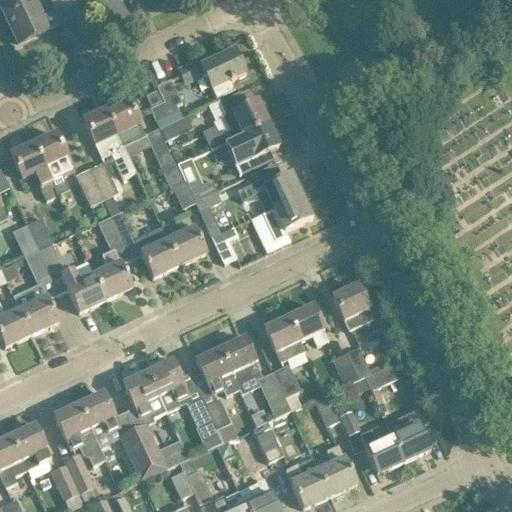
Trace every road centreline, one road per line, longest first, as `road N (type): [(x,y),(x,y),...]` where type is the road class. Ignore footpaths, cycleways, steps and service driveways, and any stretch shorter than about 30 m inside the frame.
road 1 (residential): [(0,403),(378,227)]
road 2 (residential): [(378,227),(250,0)]
road 3 (residential): [(489,462),(378,227)]
road 4 (residential): [(9,115),(236,6)]
